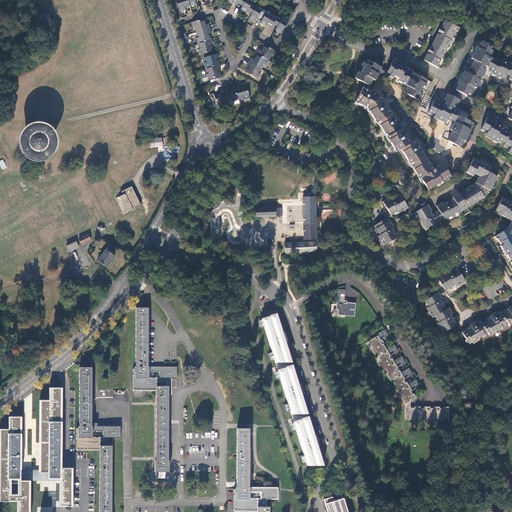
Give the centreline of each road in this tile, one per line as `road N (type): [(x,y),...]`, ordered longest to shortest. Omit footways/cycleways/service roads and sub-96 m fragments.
road 1 (unclassified): [(319,511),(317,496),(334,460),(281,302),(237,267),(164,244)]
road 2 (residential): [(273,102),(335,136),(349,173),(346,237),(364,251),(411,266),(479,223)]
road 3 (tertiary): [(0,406),(90,334),(138,281)]
road 4 (tertiary): [(129,275),(86,330),(0,400)]
road 5 (tertiary): [(159,0),(203,137)]
road 6 (residential): [(321,25),(444,74)]
